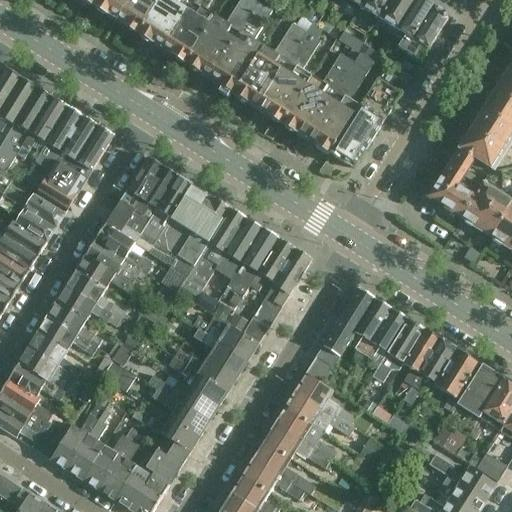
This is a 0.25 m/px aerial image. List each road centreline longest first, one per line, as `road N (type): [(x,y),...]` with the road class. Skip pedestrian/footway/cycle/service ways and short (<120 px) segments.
road 1 (residential): [(352,240),(192,511)]
road 2 (residential): [(352,240),(489,11),(474,0)]
road 3 (residential): [(149,119),(0,360)]
road 4 (tertiary): [(352,240),(149,119)]
road 5 (tertiary): [(511,342),(352,240)]
road 6 (tertiary): [(149,119),(9,32)]
